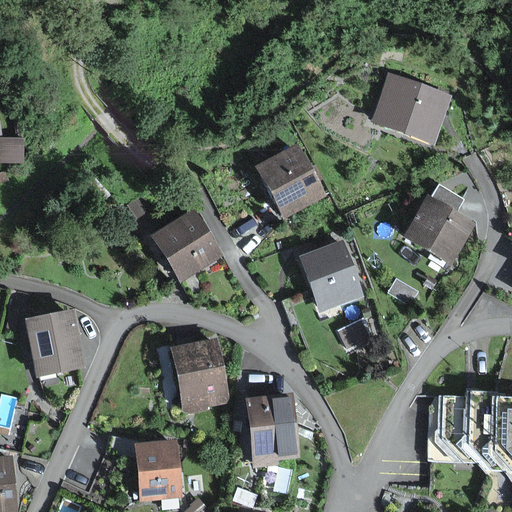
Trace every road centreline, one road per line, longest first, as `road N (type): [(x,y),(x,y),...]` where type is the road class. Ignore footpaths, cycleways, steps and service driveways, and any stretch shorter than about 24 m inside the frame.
road 1 (residential): [(37,511),(118,323),(146,311),(213,321),(264,349),(311,404),(338,455),(340,511)]
road 2 (residential): [(340,511),(440,345),(495,318),(511,323)]
road 3 (track): [(139,153),(76,83),(73,26),(83,0)]
